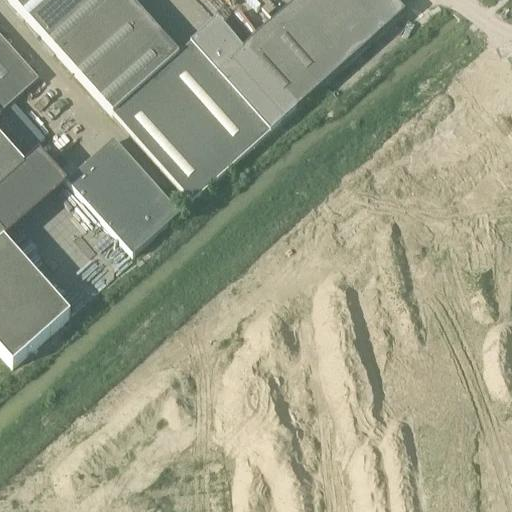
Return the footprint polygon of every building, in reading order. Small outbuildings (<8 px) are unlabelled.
[(2,0),(12,10),(22,0),(2,0)] [(22,0),(12,10),(111,120),(177,61),(122,0),(22,0)] [(250,67),(295,115),(404,18),(387,0),(302,0),(244,52),(254,64),(250,67)] [(215,27),(189,50),(269,139),(295,115),(250,67),(254,64),(244,52),(240,56),(215,27)] [(0,118),(37,85),(0,43),(0,118)] [(189,50),(177,61),(111,120),(191,209),(269,139),(189,50)] [(133,262),(179,220),(112,146),(66,188),(133,262)] [(0,366),(8,376),(67,324),(0,249),(0,195),(23,176),(0,149),(0,366)] [(483,371),(244,387),(252,511),(511,511),(511,504),(459,508),(457,485),(511,481),(511,444),(457,448),(456,426),(511,421),(511,216),(473,220),(483,371)]
